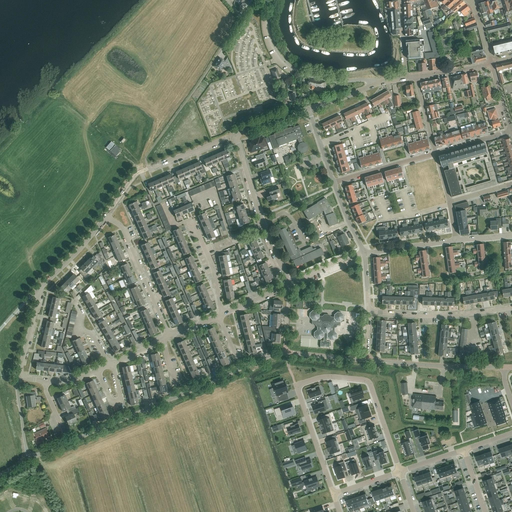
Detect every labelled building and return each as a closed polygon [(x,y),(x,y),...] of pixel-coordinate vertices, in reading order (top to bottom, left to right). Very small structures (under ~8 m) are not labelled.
[(423,0),(414,0),(415,4),(416,8),(420,6),(419,4),(420,4),(421,9),(422,9),(425,18),(422,19),(424,25),(425,25),(431,23),(429,17),(424,1),(423,0)] [(438,6),(436,3),(436,2),(434,4),(431,0),(423,0),(424,1),(429,17),(432,16),(430,9),(436,7),(438,6)] [(436,3),(437,3),(441,8),(440,9),(441,11),(443,7),(441,6),(443,4),(444,5),(449,0),(439,0),(439,1),(436,3)] [(459,0),(449,0),(444,5),(443,4),(441,6),(443,7),(441,11),(444,15),(452,10),(451,8),(459,0)] [(465,4),(460,0),(459,0),(451,8),(452,10),(444,15),(447,19),(454,13),(459,9),(465,4)] [(499,0),(490,0),(489,0),(492,10),(500,8),(501,10),(500,11),(502,16),(505,15),(503,8),(499,0)] [(511,0),(500,0),(503,8),(505,15),(506,18),(508,17),(507,14),(511,12),(511,0)] [(393,1),(387,2),(387,9),(388,9),(392,8),(393,10),(399,9),(398,1),(393,1)] [(485,2),(484,2),(488,14),(493,12),(492,10),(489,1),(485,2)] [(487,12),(483,2),(478,4),(482,14),(487,12)] [(468,13),(467,12),(470,10),(465,4),(459,9),(463,15),(464,16),(468,13)] [(392,23),(400,23),(399,9),(393,10),(392,8),(388,9),(390,24),(392,23)] [(464,22),(465,26),(476,22),(474,18),(464,22)] [(401,29),(400,23),(392,23),(392,30),(393,35),(397,34),(399,34),(399,29),(401,29)] [(487,29),(488,33),(509,28),(508,24),(487,29)] [(408,59),(421,58),(421,52),(423,51),(423,46),(420,46),(420,41),(424,41),(423,39),(406,41),(406,47),(407,47),(408,54),(407,54),(408,59)] [(494,55),(509,52),(507,42),(491,46),(494,55)] [(486,60),(485,55),(483,49),(469,53),(472,64),(486,60)] [(219,57),(213,66),(220,70),(223,66),(228,69),(230,65),(227,58),(225,61),(219,57)] [(272,72),(275,81),(281,78),(280,75),(279,75),(277,70),(272,72)] [(477,72),(470,73),(471,81),(473,80),(474,82),(479,81),(477,72)] [(466,74),(465,74),(464,74),(463,75),(450,77),(452,89),(464,87),(463,85),(468,83),(466,74)] [(451,94),(447,78),(442,79),(444,88),(447,88),(448,94),(451,94)] [(324,89),(326,82),(309,79),(307,85),(312,86),(312,89),(322,91),(322,88),(324,89)] [(408,85),(408,86),(406,86),(407,97),(414,96),(412,84),(410,84),(410,85),(408,85)] [(481,87),(484,98),(486,97),(487,101),(494,99),(489,85),(481,87)] [(388,91),(382,94),(388,104),(388,103),(390,107),(393,106),(389,98),(391,96),(388,91)] [(388,104),(382,94),(377,97),(381,105),(384,104),(385,105),(386,105),(388,104)] [(382,107),(381,105),(377,97),(371,101),(374,106),(378,104),(380,108),(382,107)] [(367,103),(361,106),(366,115),(368,118),(372,117),(371,114),(370,112),(369,112),(368,109),(370,108),(367,103)] [(428,114),(435,112),(438,111),(436,104),(426,106),(428,114)] [(361,106),(355,108),(358,114),(362,112),(364,116),(362,117),(364,120),(368,118),(366,115),(361,106)] [(355,108),(349,111),(354,121),(356,120),(354,116),(358,114),(355,108)] [(498,117),(495,109),(487,111),(490,119),(491,119),(492,122),(494,128),(497,127),(497,128),(498,127),(497,127),(501,126),(499,120),(498,120),(498,117)] [(356,125),(354,121),(349,111),(344,114),(346,120),(350,118),(354,125),(356,125)] [(411,119),(414,118),(421,117),(419,111),(409,113),(411,119)] [(435,112),(428,114),(429,120),(437,118),(440,117),(438,111),(435,112)] [(340,116),(334,118),(339,128),(340,132),(344,130),(342,127),(341,127),(339,123),(343,121),(340,116)] [(327,122),(332,131),(333,131),(331,127),(335,125),(337,129),(336,129),(338,133),(340,132),(339,128),(334,118),(327,122)] [(331,132),(332,131),(327,122),(322,124),(325,130),(329,128),(331,132)] [(486,122),(477,125),(480,135),(489,132),(486,122)] [(474,126),(469,128),(471,137),(480,135),(477,125),(476,125),(475,123),(473,124),(474,126)] [(278,146),(297,139),(299,143),(297,146),(297,150),(299,152),(303,153),(306,152),(308,149),(307,146),(305,143),(302,142),(301,137),(303,136),(299,125),(299,126),(296,127),(296,126),(295,126),(296,127),(291,129),(291,127),(274,133),(274,134),(269,136),(273,149),(279,146),(278,146)] [(471,137),(469,128),(460,130),(463,140),(471,137)] [(459,130),(451,133),(453,142),(462,140),(459,130)] [(442,131),(441,132),(445,145),(453,142),(451,133),(443,135),(442,131)] [(394,132),(392,133),(396,146),(403,144),(400,133),(395,135),(394,132)] [(445,145),(441,132),(438,132),(440,136),(434,138),(436,147),(445,145)] [(388,134),(385,135),(389,147),(396,146),(392,133),(393,135),(388,137),(388,134)] [(389,147),(385,135),(386,137),(382,138),(381,136),(379,136),(382,149),(389,147)] [(422,137),(420,138),(423,151),(430,149),(429,143),(427,136),(428,139),(423,140),(422,137)] [(250,146),(249,147),(250,152),(262,148),(261,147),(266,145),(263,138),(259,139),(258,138),(251,140),(251,142),(249,143),(250,146)] [(415,139),(413,140),(417,153),(423,151),(420,138),(420,141),(416,142),(415,139)] [(417,153),(413,140),(414,143),(408,144),(407,142),(405,142),(408,151),(409,151),(410,155),(417,153)] [(511,146),(510,141),(503,143),(504,146),(499,148),(500,150),(504,149),(511,146)] [(116,156),(121,150),(111,142),(106,147),(116,156)] [(439,157),(442,167),(443,167),(452,198),(497,184),(485,143),(439,157)] [(332,147),(334,153),(347,150),(346,148),(344,148),(342,144),(332,147)] [(511,148),(511,146),(504,149),(505,151),(500,153),(501,155),(511,151),(511,148)] [(372,152),(375,165),(382,163),(381,159),(382,158),(380,149),(377,150),(378,153),(372,154),(372,152)] [(226,158),(230,157),(226,150),(220,152),(224,160),(225,163),(227,167),(229,166),(226,158)] [(334,153),(336,160),(349,156),(348,155),(348,154),(345,155),(344,151),(347,150),(334,153)] [(511,157),(511,151),(501,155),(506,154),(506,157),(502,158),(503,160),(507,159),(511,157)] [(224,168),(225,168),(226,171),(228,170),(227,167),(225,163),(224,160),(220,152),(215,155),(218,162),(221,161),(223,164),(224,168)] [(365,154),(369,167),(375,165),(372,152),(369,152),(370,155),(366,156),(365,154)] [(256,168),(265,165),(264,161),(266,160),(263,153),(255,156),(256,160),(254,161),(256,168)] [(369,167),(365,154),(363,154),(364,157),(358,158),(358,156),(357,156),(359,163),(360,163),(362,169),(369,167)] [(215,155),(209,157),(212,165),(218,162),(215,155)] [(336,160),(338,167),(351,163),(350,161),(347,162),(346,157),(349,157),(349,156),(336,160)] [(209,157),(203,160),(206,167),(212,165),(209,157)] [(511,163),(511,157),(507,159),(508,162),(503,163),(504,165),(509,164),(511,163)] [(196,172),(197,175),(199,179),(201,178),(198,171),(200,170),(202,173),(205,172),(202,164),(200,165),(199,162),(193,164),(196,172)] [(351,163),(338,167),(340,174),(344,172),(344,174),(353,171),(352,169),(350,170),(348,164),(351,163)] [(193,164),(187,167),(190,174),(196,172),(193,164)] [(187,167),(180,170),(183,177),(190,174),(187,167)] [(401,167),(396,169),(398,178),(401,178),(402,180),(404,179),(404,177),(401,167)] [(396,169),(390,170),(393,180),(397,179),(397,181),(399,181),(398,179),(398,178),(396,169)] [(177,175),(174,176),(177,183),(180,182),(178,179),(183,177),(180,170),(175,172),(177,175)] [(262,185),(271,182),(269,177),(271,177),(269,170),(262,173),(263,177),(260,178),(262,185)] [(393,180),(390,170),(384,172),(387,182),(390,181),(391,183),(394,183),(393,180)] [(381,173),(376,175),(378,184),(384,182),(381,173)] [(171,174),(166,176),(169,183),(174,181),(175,184),(177,183),(174,176),(172,177),(171,174)] [(233,174),(226,176),(228,182),(235,180),(233,174)] [(373,186),(374,189),(376,188),(375,185),(378,184),(376,175),(370,176),(373,186)] [(162,186),(165,185),(167,189),(169,192),(171,191),(169,188),(169,187),(168,184),(169,183),(166,176),(159,179),(162,186)] [(369,187),(373,186),(370,176),(364,178),(368,190),(370,189),(369,187)] [(159,179),(153,181),(157,189),(162,186),(159,179)] [(235,180),(228,182),(230,188),(237,186),(235,180)] [(157,189),(153,181),(147,184),(149,187),(146,188),(149,195),(152,194),(151,191),(154,190),(155,194),(157,197),(156,198),(158,202),(161,200),(160,196),(158,192),(156,189),(157,189)] [(354,190),(353,186),(356,185),(356,182),(349,184),(349,185),(345,187),(346,192),(354,190)] [(230,188),(227,189),(229,195),(231,194),(239,192),(237,186),(230,188)] [(267,201),(277,197),(276,193),(279,192),(277,186),(270,188),(271,191),(265,194),(267,201)] [(348,198),(359,195),(359,192),(355,193),(354,190),(346,192),(347,197),(348,198)] [(239,192),(231,194),(233,201),(241,198),(239,192)] [(357,201),(356,198),(360,197),(359,195),(348,198),(349,204),(357,201)] [(317,203),(303,211),(308,219),(321,211),(322,211),(321,211),(323,210),(325,212),(326,215),(325,215),(329,225),(337,222),(337,223),(333,212),(332,213),(331,210),(330,210),(328,207),(330,206),(325,198),(317,202),(317,203)] [(138,208),(138,207),(136,202),(128,205),(131,211),(138,208)] [(184,203),(185,206),(188,213),(194,210),(191,203),(188,204),(187,202),(184,203)] [(236,203),(226,206),(222,207),(224,213),(226,212),(225,209),(234,206),(236,205),(236,203)] [(361,209),(359,206),(363,205),(362,203),(351,208),(354,213),(361,209)] [(455,212),(457,219),(466,217),(465,210),(465,209),(463,203),(459,204),(461,211),(455,212)] [(131,211),(134,217),(141,213),(139,210),(143,208),(147,207),(146,204),(142,206),(138,207),(138,208),(131,211)] [(235,206),(236,210),(228,212),(224,214),(225,216),(231,214),(237,213),(245,210),(243,204),(235,206)] [(176,218),(182,215),(179,208),(178,205),(175,206),(176,209),(173,211),(176,218)] [(185,206),(179,208),(182,215),(188,213),(185,206)] [(477,207),(477,215),(482,215),(482,212),(486,212),(486,207),(477,207)] [(356,218),(367,213),(366,211),(362,213),(361,209),(354,213),(355,217),(356,218)] [(237,213),(239,219),(246,216),(245,210),(237,213)] [(134,217),(136,222),(143,219),(141,213),(134,217)] [(205,213),(198,216),(200,222),(207,219),(205,213)] [(371,221),(367,213),(356,218),(359,224),(361,223),(362,225),(371,221)] [(248,222),(246,216),(239,219),(235,220),(238,227),(242,226),(242,224),(248,222)] [(449,227),(447,219),(444,220),(443,216),(441,216),(443,228),(449,227)] [(457,219),(458,226),(468,224),(466,217),(457,219)] [(496,221),(490,221),(491,230),(498,229),(498,226),(501,226),(501,218),(496,218),(496,221)] [(136,222),(139,228),(146,225),(143,219),(136,222)] [(207,219),(200,222),(203,228),(210,225),(207,219)] [(424,232),(422,224),(419,225),(418,221),(416,221),(418,233),(424,232)] [(469,233),(468,224),(458,226),(460,235),(469,233)] [(139,228),(141,234),(156,227),(155,225),(147,228),(146,225),(139,228)] [(210,225),(203,228),(205,234),(212,231),(212,230),(215,229),(214,227),(213,227),(211,228),(210,225)] [(387,239),(385,227),(385,226),(376,227),(378,238),(380,237),(380,240),(385,239),(387,239)] [(151,236),(150,233),(153,231),(157,230),(156,227),(141,234),(144,240),(151,236)] [(175,237),(182,234),(179,228),(173,231),(174,234),(171,236),(173,238),(175,237)] [(316,250),(315,248),(312,249),(311,246),(299,251),(298,249),(297,249),(289,231),(286,232),(285,228),(278,231),(289,256),(291,259),(292,259),(293,260),(292,260),(295,267),(324,254),(321,248),(316,250)] [(212,231),(205,234),(208,240),(215,237),(218,236),(215,229),(212,230),(212,231)] [(341,246),(348,243),(344,233),(342,234),(340,230),(334,233),(335,237),(337,237),(341,246)] [(175,237),(178,243),(184,240),(182,234),(175,237)] [(107,243),(108,245),(117,241),(115,235),(108,238),(109,242),(107,243)] [(178,243),(180,249),(187,246),(184,240),(178,243)] [(248,243),(251,249),(258,246),(255,240),(248,243)] [(112,247),(113,250),(120,247),(117,241),(108,245),(109,248),(112,247)] [(141,245),(143,252),(150,249),(147,243),(141,245)] [(190,252),(187,246),(180,249),(183,255),(190,252)] [(251,249),(253,255),(260,252),(258,246),(251,249)] [(113,250),(115,256),(122,252),(120,247),(113,250)] [(143,252),(146,257),(152,255),(150,249),(143,252)] [(415,256),(416,258),(427,257),(426,250),(419,251),(420,255),(415,256)] [(103,259),(100,251),(97,254),(96,254),(94,256),(92,255),(86,261),(92,267),(97,262),(98,263),(102,259),(103,259)] [(125,258),(122,252),(115,256),(118,262),(125,258)] [(218,256),(219,261),(226,260),(226,255),(228,255),(228,252),(221,253),(221,256),(218,256)] [(263,258),(260,252),(253,255),(256,261),(263,258)] [(171,253),(168,254),(172,262),(178,260),(177,259),(176,258),(174,259),(173,258),(171,253)] [(81,266),(89,257),(87,255),(82,261),(81,260),(78,263),(81,266)] [(146,257),(148,263),(155,261),(152,255),(146,257)] [(187,264),(187,265),(194,262),(191,256),(185,259),(183,260),(185,265),(187,264)] [(219,261),(220,268),(228,267),(226,260),(219,261)] [(86,273),(92,267),(86,261),(80,268),(81,269),(78,271),(84,277),(87,274),(86,273)] [(158,267),(155,261),(148,263),(151,270),(158,267)] [(261,272),(268,268),(265,263),(263,264),(262,261),(255,264),(258,273),(261,272)] [(187,265),(190,271),(196,268),(194,262),(187,265)] [(120,267),(123,273),(130,269),(127,264),(120,267)] [(459,267),(459,265),(448,267),(449,273),(455,272),(455,268),(459,267)] [(220,268),(222,276),(229,274),(228,267),(220,268)] [(190,271),(192,277),(199,274),(196,268),(190,271)] [(268,268),(261,272),(263,277),(271,274),(268,268)] [(124,275),(125,278),(132,275),(130,269),(123,273),(118,275),(119,277),(124,275)] [(153,273),(155,279),(162,276),(159,270),(153,273)] [(74,274),(69,278),(75,284),(79,280),(74,274)] [(202,280),(199,274),(192,277),(195,283),(202,280)] [(271,274),(263,277),(266,283),(273,280),(271,274)] [(135,281),(132,275),(125,278),(122,280),(125,286),(135,281)] [(155,279),(158,285),(165,282),(162,276),(155,279)] [(69,278),(64,283),(70,289),(75,284),(69,278)] [(255,281),(250,284),(252,290),(256,288),(255,284),(256,284),(260,282),(259,280),(255,281)] [(158,285),(160,291),(167,288),(165,282),(158,285)] [(64,283),(60,287),(66,293),(70,289),(64,283)] [(196,287),(199,293),(206,290),(203,284),(196,287)] [(129,297),(130,296),(139,292),(137,286),(134,287),(133,286),(126,289),(129,297)] [(493,292),(490,292),(489,287),(486,287),(489,300),(495,299),(495,297),(498,296),(497,291),(493,292)] [(169,292),(167,288),(160,291),(163,297),(169,295),(170,296),(178,293),(176,289),(169,292)] [(199,293),(202,299),(208,296),(206,290),(199,293)] [(234,298),(233,292),(235,291),(225,293),(226,300),(234,298)] [(133,302),(135,301),(142,298),(139,292),(130,296),(133,302)] [(84,296),(82,297),(86,303),(92,299),(88,293),(84,296)] [(202,299),(204,305),(211,302),(208,296),(202,299)] [(52,297),(50,304),(57,306),(59,299),(52,297)] [(145,304),(142,298),(135,301),(138,307),(145,304)] [(165,301),(167,307),(174,304),(171,298),(165,301)] [(92,299),(86,303),(89,309),(96,305),(92,299)] [(263,310),(277,311),(278,311),(278,308),(281,308),(281,301),(270,301),(270,307),(269,307),(269,310),(263,310)] [(211,302),(204,305),(202,306),(203,307),(203,308),(205,307),(207,311),(214,308),(211,303),(211,302)] [(50,304),(49,311),(58,314),(59,310),(57,309),(57,306),(50,304)] [(167,307),(170,313),(177,310),(174,304),(167,307)] [(96,305),(89,309),(93,315),(99,312),(96,305)] [(140,312),(143,318),(149,315),(147,309),(140,312)] [(170,313),(172,319),(179,316),(177,310),(170,313)] [(272,315),(272,321),(280,321),(280,314),(277,314),(277,311),(263,310),(263,314),(272,315)] [(315,324),(317,326),(316,329),(313,332),(313,336),(316,339),(320,339),(323,337),(323,341),(320,341),(320,347),(329,347),(329,341),(326,341),(327,337),(329,340),(333,340),(336,338),(337,334),(334,331),(334,327),(336,325),(340,326),(340,322),(343,319),(343,315),(341,312),(337,312),(334,314),(333,317),(330,317),(328,315),(324,314),(322,316),(319,316),(319,313),(316,310),(312,310),(309,313),(309,317),(311,320),(311,324),(315,324)] [(50,317),(49,319),(56,321),(56,318),(55,318),(56,314),(58,314),(49,311),(48,316),(50,317)] [(99,312),(93,315),(95,319),(96,319),(98,321),(103,318),(102,316),(99,312)] [(247,314),(239,316),(241,322),(248,321),(247,314)] [(143,318),(145,324),(152,321),(149,315),(143,318)] [(181,315),(179,316),(172,319),(175,325),(182,322),(184,321),(181,315)] [(46,321),(45,327),(52,329),(53,323),(55,323),(56,321),(49,319),(49,322),(46,321)] [(98,324),(101,329),(108,326),(104,320),(98,324)] [(145,324),(148,330),(154,327),(152,321),(145,324)] [(248,321),(241,322),(243,329),(250,327),(248,321)] [(262,326),(263,330),(272,331),(275,331),(275,328),(279,328),(280,321),(272,321),(272,327),(262,326)] [(488,323),(489,327),(487,327),(487,328),(483,329),(484,331),(497,328),(495,322),(488,323)] [(101,329),(105,335),(111,331),(108,326),(101,329)] [(45,327),(43,334),(50,336),(53,336),(55,330),(52,329),(45,327)] [(157,333),(154,327),(148,330),(150,336),(157,333)] [(213,327),(206,330),(209,336),(216,333),(213,327)] [(486,337),(491,336),(499,334),(497,328),(484,331),(485,334),(486,337)] [(105,335),(108,341),(114,337),(112,334),(115,332),(113,330),(111,332),(111,331),(105,335)] [(216,333),(209,336),(211,342),(218,339),(216,333)] [(50,339),(50,336),(43,334),(42,341),(49,342),(52,343),(53,340),(50,339)] [(108,341),(111,346),(117,343),(114,337),(108,341)] [(79,338),(72,341),(75,347),(81,344),(79,338)] [(218,339),(211,342),(214,348),(221,345),(218,339)] [(177,343),(179,349),(186,346),(183,340),(177,343)] [(493,342),(494,345),(488,347),(489,349),(502,346),(500,340),(493,342)] [(121,348),(119,345),(121,343),(120,341),(117,343),(111,346),(115,352),(121,348)] [(254,345),(247,347),(247,349),(248,353),(252,352),(252,354),(253,355),(255,354),(256,353),(255,352),(256,352),(255,348),(262,346),(262,350),(265,349),(264,344),(264,343),(261,344),(254,345)] [(81,344),(75,347),(77,353),(84,350),(81,344)] [(221,345),(214,348),(216,354),(223,351),(221,345)] [(189,352),(186,346),(179,349),(182,355),(189,352)] [(503,352),(502,346),(489,349),(489,352),(495,351),(496,354),(503,352)] [(79,356),(75,358),(76,360),(80,359),(87,356),(84,350),(77,353),(79,356)] [(223,351),(216,354),(219,360),(226,357),(223,351)] [(189,352),(182,355),(184,361),(191,358),(189,352)] [(80,359),(76,360),(77,363),(81,361),(83,365),(90,362),(89,362),(87,356),(80,359)] [(219,360),(216,361),(219,368),(222,367),(222,366),(228,363),(226,357),(219,360)] [(192,360),(191,358),(184,361),(187,367),(194,364),(197,363),(196,359),(192,360)] [(152,361),(153,367),(161,365),(159,359),(152,361)] [(56,364),(55,372),(62,373),(62,372),(69,372),(67,366),(62,365),(59,365),(59,361),(56,361),(56,364)] [(197,370),(194,364),(187,367),(190,373),(197,370)] [(153,367),(155,374),(162,372),(161,365),(153,367)] [(129,366),(122,368),(123,374),(130,372),(129,366)] [(198,373),(202,371),(201,368),(197,370),(190,373),(192,379),(195,378),(197,381),(201,379),(199,376),(198,373)] [(155,374),(151,375),(152,377),(155,377),(156,380),(164,378),(162,372),(155,374)] [(156,380),(158,386),(165,385),(164,378),(156,380)] [(86,383),(89,389),(95,386),(93,380),(86,383)] [(286,393),(287,392),(283,381),(273,385),(276,396),(277,396),(279,399),(286,397),(284,393),(286,393)] [(150,388),(147,389),(149,398),(154,397),(153,393),(151,393),(151,391),(158,389),(159,393),(167,391),(165,385),(158,386),(150,388)] [(89,389),(91,395),(98,392),(95,386),(89,389)] [(319,386),(307,390),(310,398),(321,394),(319,386)] [(352,398),(350,399),(351,404),(360,401),(359,399),(364,397),(363,394),(364,394),(362,388),(350,392),(352,398)] [(56,398),(59,405),(67,401),(65,395),(67,394),(68,393),(67,390),(65,391),(60,393),(61,396),(56,398)] [(135,391),(127,393),(129,399),(136,397),(140,396),(138,390),(135,391)] [(26,397),(27,407),(35,406),(34,398),(36,397),(35,392),(28,393),(29,396),(26,397)] [(91,395),(94,401),(101,398),(98,392),(91,395)] [(412,408),(421,409),(423,395),(413,394),(412,408)] [(443,410),(444,403),(435,402),(435,397),(423,395),(421,409),(434,410),(434,409),(443,410)] [(136,397),(129,399),(130,405),(138,404),(136,397)] [(94,401),(96,407),(103,404),(101,398),(94,401)] [(488,403),(490,409),(501,405),(499,399),(488,403)] [(319,405),(313,407),(315,414),(329,409),(325,400),(318,402),(319,405)] [(67,409),(68,412),(75,409),(74,406),(70,408),(67,401),(59,405),(62,411),(67,409)] [(479,402),(470,405),(471,410),(481,407),(479,402)] [(96,414),(99,413),(106,410),(103,404),(96,407),(98,410),(95,412),(96,414)] [(360,404),(350,407),(351,411),(355,410),(357,415),(358,415),(369,411),(367,405),(367,404),(361,407),(360,404)] [(490,409),(492,415),(503,411),(501,405),(490,409)] [(295,414),(293,409),(292,407),(290,408),(287,409),(285,406),(274,410),(276,416),(282,414),(283,418),(295,414)] [(483,412),(481,407),(471,410),(473,416),(483,412)] [(78,408),(75,409),(68,412),(70,415),(65,417),(68,425),(76,421),(73,415),(79,412),(78,408)] [(99,413),(102,419),(109,416),(106,410),(99,413)] [(360,420),(358,420),(359,424),(366,422),(365,419),(371,417),(369,411),(358,415),(360,420)] [(492,415),(494,421),(495,420),(504,417),(505,417),(503,411),(492,415)] [(485,418),(483,412),(473,416),(471,416),(473,422),(485,418)] [(322,420),(318,421),(318,422),(318,425),(319,424),(320,428),(332,424),(329,414),(321,417),(322,420)] [(504,417),(495,420),(497,426),(506,422),(504,417)] [(486,423),(485,418),(473,422),(474,427),(486,423)] [(293,422),(284,425),(285,429),(287,428),(289,435),(290,436),(292,435),(293,435),(301,432),(298,424),(294,426),(293,422)] [(332,424),(320,428),(321,431),(321,434),(322,433),(322,434),(326,433),(327,436),(336,433),(332,424)] [(367,425),(361,427),(362,431),(363,431),(365,436),(377,432),(375,426),(368,428),(367,425)] [(34,434),(36,438),(35,439),(37,444),(43,441),(43,439),(49,436),(45,429),(34,434)] [(413,432),(415,438),(419,437),(419,438),(420,441),(419,441),(420,444),(422,447),(423,451),(429,449),(428,445),(430,444),(427,436),(422,437),(421,436),(418,430),(413,432)] [(377,432),(365,436),(367,441),(366,441),(367,445),(373,443),(372,440),(378,437),(377,432)] [(329,441),(325,442),(326,445),(327,449),(339,445),(336,436),(329,438),(330,440),(329,441)] [(304,449),(301,441),(291,445),(294,453),(304,449)] [(401,444),(406,457),(413,454),(409,442),(401,444)] [(339,445),(327,449),(329,453),(329,452),(330,455),(333,454),(334,454),(335,456),(342,454),(339,445)] [(498,450),(501,458),(504,457),(507,456),(504,448),(498,450)] [(377,451),(372,452),(374,457),(375,461),(378,460),(380,465),(388,463),(387,463),(387,461),(388,461),(386,457),(385,457),(383,452),(384,452),(378,453),(377,451)] [(489,462),(489,464),(495,462),(491,452),(490,452),(486,454),(489,462)] [(481,456),(484,466),(489,464),(489,462),(486,454),(480,455),(481,456)] [(475,457),(479,468),(484,466),(481,456),(480,455),(475,457)] [(366,470),(372,468),(369,457),(362,459),(366,470)] [(304,458),(295,461),(297,467),(300,467),(302,471),(313,467),(310,460),(306,461),(305,461),(304,458)] [(349,461),(345,463),(347,470),(350,469),(352,475),(359,473),(356,463),(354,459),(349,461)] [(334,469),(333,469),(335,475),(336,474),(338,480),(345,477),(343,472),(346,471),(344,463),(344,462),(337,464),(338,467),(334,468),(334,469)] [(450,470),(452,476),(458,474),(455,464),(450,465),(449,466),(450,470)] [(443,468),(446,478),(449,478),(452,476),(450,470),(449,466),(445,467),(443,468)] [(438,472),(440,480),(444,479),(446,478),(443,468),(441,469),(437,470),(438,472)] [(424,474),(428,485),(434,483),(436,482),(435,477),(433,478),(432,478),(430,472),(424,474)] [(420,476),(423,487),(428,485),(424,474),(419,476),(420,476)] [(496,483),(493,475),(485,478),(486,481),(483,482),(485,487),(496,484),(496,483)] [(417,489),(423,487),(420,476),(419,476),(416,477),(414,478),(414,479),(415,480),(413,481),(415,486),(416,489),(417,489)] [(317,478),(305,482),(308,490),(320,486),(317,478)] [(496,484),(485,487),(487,493),(498,489),(496,484)] [(392,486),(387,487),(391,499),(390,498),(395,496),(392,486)] [(387,487),(382,489),(385,501),(391,499),(387,487)] [(456,488),(451,490),(454,498),(465,494),(463,489),(457,491),(456,488)] [(382,489),(376,491),(380,500),(384,498),(385,501),(382,489)] [(498,489),(487,493),(489,498),(497,495),(495,490),(498,489)] [(376,491),(371,493),(373,498),(370,499),(372,505),(376,504),(375,502),(380,500),(376,491)] [(40,505),(46,498),(41,494),(35,501),(40,505)] [(366,494),(361,496),(365,508),(370,506),(372,505),(370,499),(368,500),(366,494)] [(465,494),(454,498),(456,497),(458,502),(456,503),(467,500),(465,494)] [(497,495),(489,498),(491,503),(499,500),(497,495)] [(361,496),(356,498),(360,510),(365,508),(361,496)] [(422,503),(424,508),(435,505),(432,496),(426,498),(427,501),(422,503)] [(356,498),(351,500),(354,511),(359,510),(360,510),(356,498)] [(352,511),(354,511),(351,500),(345,501),(349,511),(352,511)] [(467,500),(456,503),(458,509),(469,505),(467,500)] [(499,500),(491,503),(492,508),(503,505),(501,505),(499,500)]
